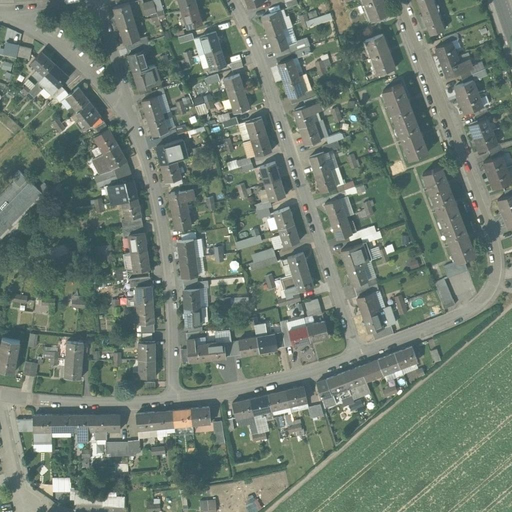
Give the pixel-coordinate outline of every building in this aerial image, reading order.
[(159,0),(156,0),(153,1),(158,16),(164,14),(159,0)] [(195,0),(177,0),(181,11),(197,6),(195,0)] [(382,0),(362,0),(371,21),(388,15),(382,0)] [(433,0),(432,0),(419,5),(423,14),(419,16),(423,27),(427,25),(430,34),(444,29),(433,0)] [(153,1),(143,4),(147,16),(151,15),(151,18),(158,16),(153,1)] [(129,4),(114,9),(119,26),(134,21),(129,4)] [(197,6),(181,11),(187,29),(202,24),(197,6)] [(276,12),(261,17),(267,34),(282,29),(276,12)] [(306,15),(299,17),(301,23),(308,20),(306,15)] [(308,20),(301,23),(303,29),(310,27),(308,20)] [(134,21),(119,26),(125,43),(139,39),(134,21)] [(282,29),(267,34),(273,52),(288,47),(282,29)] [(215,32),(199,37),(204,54),(220,49),(215,32)] [(191,33),(178,37),(180,44),(193,40),(191,33)] [(457,33),(442,38),(444,44),(452,41),(459,39),(457,33)] [(382,34),(365,41),(378,75),(395,68),(382,34)] [(139,39),(125,43),(126,49),(141,44),(139,39)] [(444,44),(435,48),(441,62),(457,56),(452,41),(444,44)] [(7,43),(5,54),(32,58),(34,47),(7,43)] [(141,44),(126,49),(128,54),(143,50),(141,44)] [(288,47),(273,52),(275,58),(290,53),(288,47)] [(290,53),(275,58),(277,64),(292,59),(292,60),(309,54),(307,47),(290,53)] [(220,49),(204,54),(209,71),(225,66),(220,49)] [(143,50),(128,54),(133,72),(148,67),(143,50)] [(41,53),(31,64),(44,76),(54,65),(41,53)] [(470,59),(460,63),(457,56),(441,62),(447,77),(460,72),(473,67),(470,59)] [(191,58),(185,60),(187,67),(193,65),(191,58)] [(292,59),(277,64),(283,81),(298,76),(292,60),(292,59)] [(6,61),(4,68),(13,70),(14,63),(6,61)] [(473,67),(460,72),(462,77),(474,73),(486,68),(483,61),(473,65),(474,67),(473,67)] [(167,62),(161,63),(163,70),(169,68),(167,62)] [(44,76),(31,90),(35,95),(36,96),(41,90),(39,88),(41,85),(51,94),(51,95),(59,86),(68,77),(54,65),(44,76)] [(148,67),(133,72),(138,89),(150,86),(160,83),(155,65),(148,67)] [(323,67),(316,70),(319,76),(325,74),(323,67)] [(474,73),(462,77),(464,83),(473,80),(476,79),(474,73)] [(239,75),(223,80),(228,96),(244,91),(239,75)] [(298,76),(283,81),(289,98),(290,98),(304,93),(303,93),(298,76)] [(464,83),(455,87),(460,100),(478,93),(475,86),(473,87),(471,81),(473,80),(464,83)] [(401,84),(384,91),(396,125),(414,118),(401,84)] [(26,86),(21,91),(26,95),(31,90),(26,86)] [(59,86),(51,95),(51,94),(50,95),(54,99),(64,91),(59,86)] [(138,89),(140,95),(152,91),(150,86),(138,89)] [(78,88),(66,98),(77,111),(89,102),(78,88)] [(313,89),(303,93),(304,93),(290,98),(292,104),(311,97),(315,96),(313,89)] [(35,95),(31,90),(26,95),(31,100),(35,95)] [(157,90),(144,94),(146,100),(157,96),(159,96),(157,90)] [(244,91),(228,96),(234,113),(249,108),(244,91)] [(315,96),(311,97),(314,104),(319,102),(319,103),(325,100),(323,93),(315,96)] [(478,93),(460,100),(465,113),(474,110),(483,106),(480,106),(478,101),(481,100),(478,93)] [(146,100),(142,101),(147,118),(162,114),(157,96),(146,100)] [(182,101),(175,103),(177,109),(184,107),(182,101)] [(89,102),(77,111),(81,117),(75,122),(82,130),(92,123),(100,116),(89,102)] [(211,102),(205,103),(207,110),(213,108),(211,102)] [(314,104),(293,111),(299,128),(314,123),(310,114),(321,110),(319,103),(319,102),(314,104)] [(483,106),(474,110),(476,115),(488,111),(486,105),(483,106)] [(184,107),(177,109),(179,115),(186,113),(184,107)] [(337,108),(330,110),(333,116),(339,114),(337,108)] [(488,111),(476,115),(478,121),(487,117),(490,116),(488,111)] [(162,114),(147,118),(152,135),(167,131),(162,114)] [(339,114),(333,116),(335,122),(341,120),(339,114)] [(100,116),(92,123),(95,128),(104,122),(100,116)] [(261,117),(245,122),(250,139),(266,134),(261,117)] [(478,121),(470,124),(474,137),(492,131),(490,124),(488,125),(486,119),(488,118),(487,117),(478,121)] [(414,118),(396,125),(410,159),(427,153),(414,118)] [(57,119),(52,123),(56,128),(61,124),(57,119)] [(104,122),(95,128),(99,134),(108,128),(104,122)] [(314,123),(299,128),(305,145),(319,140),(314,123)] [(61,124),(56,128),(60,133),(65,129),(61,124)] [(99,134),(95,136),(100,145),(93,148),(97,155),(117,144),(108,128),(99,134)] [(492,131),(474,137),(479,151),(489,147),(497,144),(497,143),(495,144),(493,138),(495,137),(492,131)] [(266,134),(250,139),(256,156),(271,151),(266,134)] [(170,143),(156,147),(160,165),(175,160),(170,143)] [(497,144),(489,147),(491,153),(502,148),(500,143),(497,144)] [(97,155),(93,158),(101,172),(113,167),(126,160),(117,144),(97,155)] [(231,145),(225,147),(227,153),(233,151),(231,145)] [(502,148),(491,153),(493,158),(502,155),(505,154),(502,148)] [(324,153),(309,158),(315,174),(329,169),(324,153)] [(199,154),(193,155),(195,162),(201,160),(199,154)] [(353,154),(346,157),(348,163),(355,161),(353,154)] [(493,158),(484,162),(489,175),(507,168),(505,162),(502,162),(500,157),(502,156),(502,155),(493,158)] [(83,156),(77,159),(80,165),(86,161),(83,156)] [(249,157),(236,162),(238,168),(240,167),(251,164),(249,157)] [(126,160),(113,167),(114,169),(103,174),(105,179),(129,170),(126,160)] [(175,160),(160,165),(166,182),(170,181),(181,178),(175,160)] [(86,161),(80,165),(83,171),(89,167),(86,161)] [(355,161),(348,163),(351,169),(357,167),(355,161)] [(275,162),(259,167),(264,184),(280,179),(275,162)] [(251,164),(240,167),(242,172),(253,169),(251,163),(251,164)] [(441,167),(423,174),(430,194),(449,186),(441,167)] [(507,168),(489,175),(494,188),(511,181),(511,180),(509,181),(507,176),(510,175),(507,168)] [(329,169),(315,174),(321,192),(335,187),(329,169)] [(129,170),(105,179),(107,185),(118,181),(119,183),(133,180),(129,170)] [(15,182),(0,197),(0,240),(2,239),(0,236),(0,234),(41,193),(19,171),(11,178),(15,182)] [(181,178),(170,181),(171,187),(179,185),(182,184),(181,178)] [(280,179),(264,184),(269,201),(285,196),(280,179)] [(119,183),(118,183),(120,192),(109,194),(111,203),(122,201),(137,198),(133,180),(119,183)] [(182,184),(179,185),(180,192),(192,189),(192,190),(203,187),(202,180),(182,184)] [(243,183),(236,186),(238,192),(245,190),(243,183)] [(462,221),(449,186),(430,194),(443,228),(462,221)] [(180,192),(168,194),(172,212),(187,208),(186,201),(194,199),(192,190),(192,189),(180,192)] [(245,190),(238,192),(240,198),(247,196),(245,190)] [(511,194),(507,196),(498,200),(503,213),(511,209),(511,194)] [(137,198),(122,201),(125,218),(140,215),(141,215),(137,198)] [(340,199),(325,204),(331,221),(345,216),(340,199)] [(368,201),(362,203),(364,210),(370,208),(368,201)] [(187,208),(172,212),(175,229),(191,226),(187,208)] [(288,208),(273,213),(278,229),(294,224),(288,208)] [(370,208),(364,210),(367,216),(373,214),(370,208)] [(511,209),(503,213),(508,226),(511,224),(511,209)] [(125,218),(121,219),(123,227),(142,224),(140,215),(125,218)] [(345,216),(331,221),(337,238),(351,233),(345,216)] [(462,221),(443,228),(456,262),(464,259),(475,255),(462,221)] [(142,224),(123,227),(124,236),(128,235),(128,234),(143,232),(142,224)] [(294,224),(278,229),(284,247),(299,241),(294,224)] [(143,232),(128,234),(128,235),(131,253),(147,250),(144,232),(143,232)] [(196,232),(181,234),(182,241),(193,239),(193,240),(197,240),(196,232)] [(182,241),(178,241),(180,259),(195,257),(193,240),(193,239),(182,241)] [(365,242),(341,251),(347,268),(361,263),(371,260),(365,242)] [(384,248),(378,250),(380,257),(386,254),(384,248)] [(147,250),(131,253),(134,271),(149,268),(147,250)] [(303,254),(287,259),(292,275),(308,270),(303,254)] [(386,254),(380,257),(382,263),(388,261),(386,254)] [(274,256),(249,264),(251,271),(276,263),(274,256)] [(195,257),(180,259),(182,277),(198,276),(195,257)] [(456,262),(443,267),(447,277),(468,269),(464,259),(456,262)] [(361,263),(347,268),(352,285),(367,280),(361,263)] [(292,275),(280,278),(286,298),(299,294),(298,292),(313,287),(308,270),(292,275)] [(150,277),(131,279),(132,288),(137,288),(137,287),(151,286),(150,277)] [(444,278),(433,283),(441,303),(452,299),(444,278)] [(151,286),(137,287),(137,288),(137,294),(135,294),(135,298),(128,298),(128,305),(137,305),(153,304),(152,286),(151,286)] [(199,289),(183,290),(185,307),(200,307),(199,289)] [(371,293),(356,298),(362,315),(377,310),(371,293)] [(286,298),(277,301),(278,307),(300,300),(299,294),(286,298)] [(28,297),(15,295),(14,302),(27,304),(28,297)] [(401,295),(393,297),(395,304),(403,301),(401,295)] [(317,299),(305,302),(308,312),(307,312),(309,318),(322,315),(317,299)] [(403,301),(395,304),(398,310),(405,307),(403,301)] [(153,304),(137,305),(139,324),(142,324),(155,323),(153,304)] [(200,307),(185,307),(186,326),(201,325),(200,307)] [(377,310),(362,315),(368,332),(371,331),(383,327),(383,326),(377,310)] [(324,322),(307,326),(311,342),(328,337),(324,322)] [(155,323),(142,324),(143,332),(155,332),(155,323)] [(267,335),(264,323),(258,324),(254,325),(257,337),(259,353),(277,350),(274,334),(267,335)] [(390,324),(383,326),(383,327),(371,331),(374,339),(393,332),(390,324)] [(307,326),(289,331),(293,346),(311,342),(307,326)] [(199,331),(186,332),(187,339),(194,339),(200,339),(199,331)] [(38,346),(40,334),(33,332),(30,345),(38,346)] [(257,337),(239,340),(241,356),(259,353),(257,337)] [(19,341),(2,338),(0,349),(0,369),(13,372),(19,341)] [(206,344),(195,345),(194,339),(187,339),(188,349),(189,362),(207,360),(206,344)] [(82,343),(66,342),(65,359),(81,360),(82,343)] [(154,342),(137,342),(138,359),(154,359),(154,342)] [(223,342),(206,344),(207,360),(225,358),(223,342)] [(412,346),(395,353),(400,367),(417,361),(412,346)] [(188,349),(181,350),(182,362),(189,362),(188,349)] [(395,353),(378,359),(383,374),(400,367),(395,353)] [(81,360),(65,359),(64,377),(80,378),(81,360)] [(154,359),(138,359),(138,372),(135,372),(135,377),(155,377),(154,359)] [(378,359),(360,366),(366,380),(383,374),(378,359)] [(31,363),(25,361),(23,373),(29,374),(31,363)] [(360,366),(343,372),(352,394),(353,398),(370,392),(366,380),(360,366)] [(422,368),(416,370),(418,377),(424,374),(422,368)] [(343,372),(326,379),(316,382),(321,398),(333,394),(332,393),(338,391),(340,396),(344,395),(345,397),(352,394),(343,372)] [(303,386),(286,390),(289,405),(307,401),(303,386)] [(395,386),(389,388),(391,395),(397,392),(395,386)] [(389,388),(382,391),(385,397),(391,395),(389,388)] [(286,390),(268,394),(271,409),(289,405),(286,390)] [(268,394),(250,399),(254,414),(260,412),(261,417),(263,417),(264,421),(273,419),(271,409),(268,394)] [(333,394),(321,398),(324,408),(329,406),(332,414),(339,412),(333,394)] [(250,399),(232,403),(236,418),(254,414),(250,399)] [(361,399),(355,402),(357,408),(363,406),(361,399)] [(355,402),(348,404),(351,411),(357,408),(355,402)] [(320,404),(309,408),(311,419),(323,415),(320,404)] [(209,407),(191,408),(192,424),(210,422),(209,407)] [(191,408),(172,410),(174,426),(192,424),(191,408)] [(172,410),(154,412),(156,427),(174,426),(172,410)] [(154,412),(136,414),(138,429),(156,427),(154,412)] [(70,430),(70,414),(52,415),(52,430),(70,430)] [(88,441),(88,414),(70,414),(70,430),(76,430),(77,442),(88,441)] [(120,414),(88,414),(88,441),(96,441),(96,437),(106,437),(106,430),(120,430),(120,414)] [(52,430),(52,415),(33,415),(33,430),(52,430)] [(221,421),(213,422),(214,437),(224,436),(221,421)] [(300,423),(294,425),(295,431),(302,430),(300,423)] [(294,425),(287,426),(289,433),(295,431),(294,425)] [(265,432),(258,433),(260,440),(266,438),(265,432)] [(258,433),(252,435),(253,441),(260,440),(258,433)] [(123,442),(105,443),(105,454),(111,454),(111,456),(123,456),(123,442)] [(102,494),(75,493),(74,506),(102,507),(102,497),(102,494)] [(124,497),(102,497),(102,507),(124,508),(124,497)]
